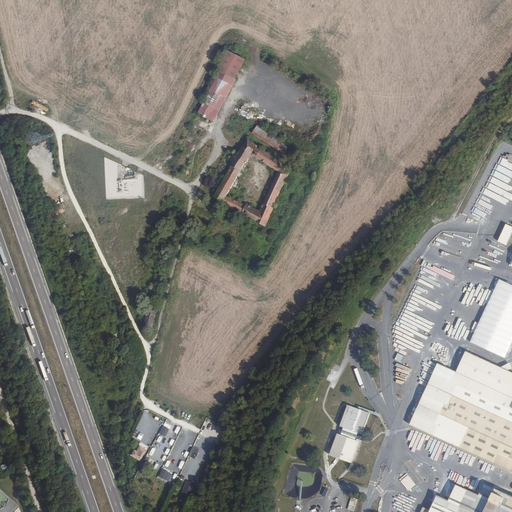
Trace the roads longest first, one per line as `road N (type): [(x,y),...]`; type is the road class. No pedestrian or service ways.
road 1 (motorway): [(118,511),(0,171)]
road 2 (motorway): [(0,239),(95,511)]
road 3 (track): [(159,175),(232,43),(247,48),(252,74),(217,139)]
road 4 (unclassified): [(0,112),(56,127),(194,194)]
road 5 (unclassified): [(39,511),(0,397)]
